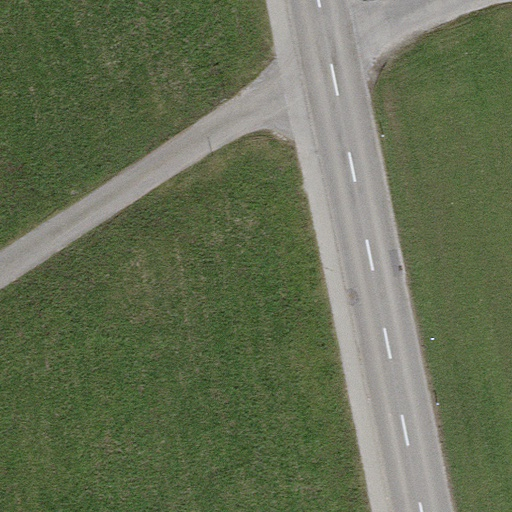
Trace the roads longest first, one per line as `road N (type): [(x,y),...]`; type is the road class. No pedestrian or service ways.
road 1 (tertiary): [(421,511),(317,0)]
road 2 (track): [(0,264),(329,60)]
road 3 (track): [(456,0),(329,60)]
